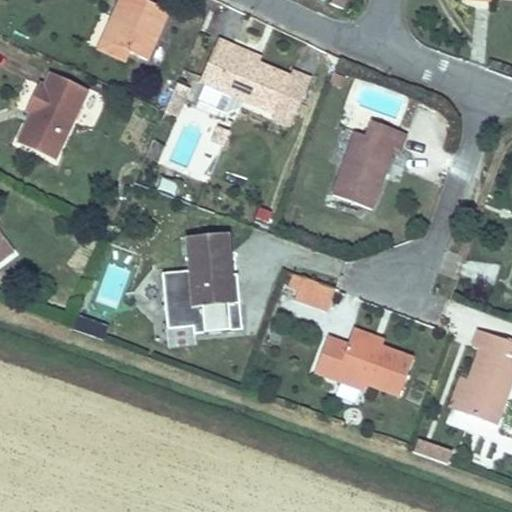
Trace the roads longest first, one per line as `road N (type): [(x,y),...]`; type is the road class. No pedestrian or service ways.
road 1 (residential): [(494,78),(426,247),(391,272)]
road 2 (residential): [(270,0),(385,51)]
